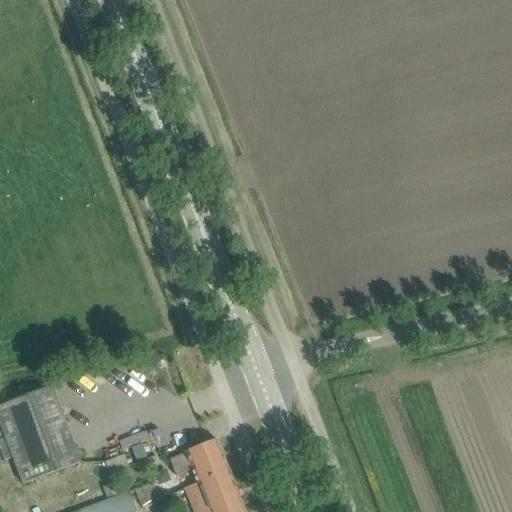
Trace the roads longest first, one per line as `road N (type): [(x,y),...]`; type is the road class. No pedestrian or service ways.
road 1 (unclassified): [(224,392),(72,0)]
road 2 (primary): [(258,373),(113,0)]
road 3 (unclassified): [(291,358),(152,0)]
road 4 (unclassified): [(291,358),(511,307)]
road 5 (unclassified): [(351,511),(291,358)]
road 6 (primary): [(312,511),(258,373)]
road 7 (unclassified): [(271,511),(224,392)]
